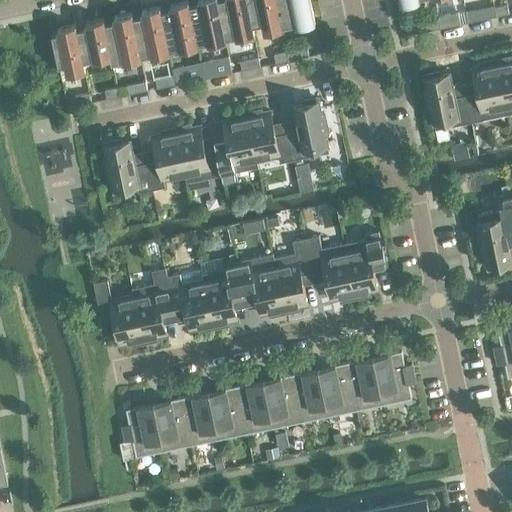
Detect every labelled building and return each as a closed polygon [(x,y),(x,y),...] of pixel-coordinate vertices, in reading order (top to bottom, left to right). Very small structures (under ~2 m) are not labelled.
[(171,8),(161,11),(169,50),(180,48),(180,50),(198,47),(198,44),(189,4),(188,0),(187,0),(170,4),(171,8)] [(198,0),(199,2),(189,4),(198,44),(208,42),(208,44),(226,40),(226,38),(217,0),(198,0)] [(217,0),(226,38),(236,36),(237,38),(254,35),(252,25),(247,0),(217,0)] [(247,0),(252,25),(263,22),(265,32),(283,28),(282,26),(276,0),(247,0)] [(276,0),(282,26),(296,23),(297,25),(315,21),(310,0),(276,0)] [(510,12),(508,3),(495,6),(497,15),(510,12)] [(143,14),(133,17),(141,56),(152,54),(152,56),(170,53),(169,50),(161,11),(160,6),(142,10),(143,14)] [(487,6),(467,11),(469,21),(489,17),(487,6)] [(115,20),(105,23),(112,57),(113,62),(123,60),(124,62),(142,59),(141,56),(133,17),(132,12),(114,16),(115,20)] [(439,16),(439,18),(441,27),(461,23),(459,12),(439,16)] [(87,26),(77,28),(83,61),(94,58),(94,61),(112,57),(105,23),(104,18),(86,22),(87,26)] [(439,18),(429,20),(431,29),(441,27),(439,18)] [(429,20),(418,22),(420,31),(431,29),(429,20)] [(58,32),(52,34),(59,66),(65,64),(67,74),(85,70),(83,61),(77,28),(76,24),(57,28),(58,32)] [(299,57),(309,55),(307,46),(297,48),(299,57)] [(297,48),(287,50),(289,59),(299,57),(297,48)] [(287,50),(274,53),(276,62),(289,59),(287,50)] [(259,56),(241,60),(242,69),(261,65),(259,56)] [(496,59),(507,113),(511,112),(511,58),(510,59),(510,56),(496,59)] [(472,121),(507,113),(496,59),(482,62),(482,65),(473,67),(478,92),(466,94),(472,121)] [(231,62),(212,66),(214,75),(233,71),(231,62)] [(203,68),(184,72),(186,81),(205,77),(203,68)] [(432,108),(436,128),(472,121),(466,94),(455,97),(449,72),(440,74),(439,71),(425,74),(428,90),(425,91),(429,109),(432,108)] [(174,74),(156,78),(158,87),(176,83),(174,74)] [(146,80),(128,84),(130,93),(148,89),(146,80)] [(118,86),(105,89),(107,98),(120,95),(118,86)] [(90,92),(75,95),(77,104),(92,101),(90,92)] [(294,105),(299,129),(288,132),(293,159),(329,151),(325,131),(328,130),(324,112),(321,113),(318,97),(303,100),(304,103),(294,105)] [(261,109),(247,112),(258,159),(279,154),(280,161),(293,159),(288,132),(276,134),(271,110),(261,112),(261,109)] [(224,120),(229,144),(217,147),(223,174),(224,182),(238,179),(236,171),(259,166),(258,159),(247,112),(233,115),(233,118),(224,120)] [(190,124),(176,127),(186,174),(187,181),(223,174),(217,147),(206,149),(200,125),(191,127),(190,124)] [(147,162),(153,188),(166,185),(164,178),(186,174),(176,127),(162,130),(163,132),(153,134),(159,159),(147,162)] [(140,191),(153,188),(147,162),(135,164),(130,139),(121,141),(120,139),(105,142),(109,157),(106,158),(110,176),(112,176),(115,189),(138,184),(140,191)] [(44,152),(48,173),(77,169),(73,147),(44,152)] [(308,163),(296,166),(302,192),(314,189),(308,163)] [(509,184),(502,186),(503,193),(511,191),(509,184)] [(501,209),(478,214),(482,234),(480,234),(483,252),(486,252),(489,268),(504,264),(504,262),(511,259),(511,254),(510,244),(511,243),(511,196),(511,193),(498,196),(501,209)] [(366,237),(344,242),(355,296),(370,293),(369,290),(378,289),(375,270),(387,268),(385,257),(379,230),(365,233),(366,237)] [(341,299),(355,296),(344,242),(322,247),(320,234),(306,237),(314,271),(325,269),(331,298),(341,296),(341,299)] [(308,303),(302,274),(314,271),(306,237),(293,239),(296,252),(274,257),(273,252),(285,311),(299,308),(299,305),(308,303)] [(273,252),(238,260),(246,297),(257,295),(261,313),(271,311),(271,314),(285,311),(273,252)] [(226,267),(203,272),(204,279),(215,326),(229,323),(228,320),(238,318),(234,300),(246,297),(238,260),(225,262),(226,267)] [(155,282),(132,287),(134,294),(144,340),(158,337),(158,335),(167,333),(163,314),(175,312),(167,274),(168,274),(166,266),(152,269),(155,282)] [(168,274),(167,274),(175,312),(187,309),(191,328),(200,326),(201,329),(215,326),(204,279),(183,283),(180,272),(168,274)] [(130,343),(144,340),(134,294),(112,298),(108,278),(94,281),(102,316),(114,313),(120,343),(130,341),(130,343)] [(501,344),(494,345),(498,363),(505,361),(508,376),(511,374),(511,326),(498,329),(501,344)] [(402,350),(374,356),(384,403),(412,397),(409,382),(416,381),(412,363),(410,363),(405,365),(402,350)] [(374,356),(346,361),(356,409),(384,403),(374,356)] [(346,361),(319,367),(329,414),(356,409),(346,361)] [(319,367),(292,373),(302,420),(329,414),(319,367)] [(292,373),(264,379),(274,426),(302,420),(292,373)] [(264,379),(237,385),(247,432),(274,426),(264,379)] [(237,385),(210,391),(219,437),(247,432),(237,385)] [(210,391),(182,396),(192,443),(219,437),(210,391)] [(182,396),(155,402),(165,449),(192,443),(182,396)] [(130,423),(123,424),(126,440),(133,438),(136,455),(137,455),(165,449),(155,402),(127,408),(130,423)] [(286,430),(276,432),(279,446),(289,444),(286,430)] [(341,432),(333,433),(335,444),(344,443),(341,432)] [(124,458),(137,456),(137,455),(136,455),(133,438),(126,440),(120,441),(124,458)] [(0,447),(0,482),(8,481),(1,447),(0,447)] [(278,447),(266,449),(268,459),(280,456),(278,447)] [(222,454),(214,456),(217,468),(225,466),(222,454)] [(177,466),(168,468),(170,477),(179,476),(177,466)] [(437,511),(429,511),(425,511),(422,497),(401,501),(403,511),(437,511)] [(382,511),(403,511),(401,501),(381,505),(382,511)]
